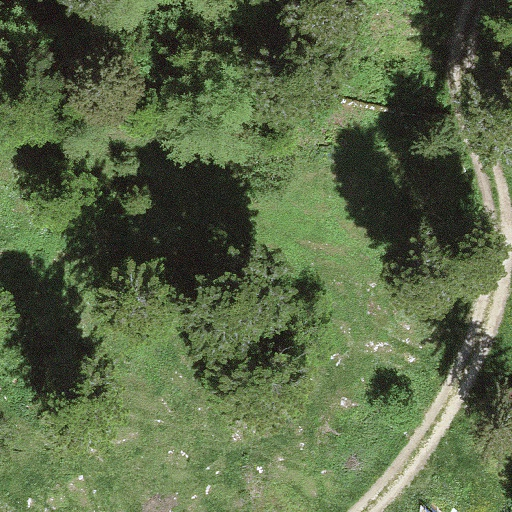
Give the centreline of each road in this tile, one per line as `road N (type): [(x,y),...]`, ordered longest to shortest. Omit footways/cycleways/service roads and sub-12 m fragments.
road 1 (track): [(332,511),(415,450),(511,307)]
road 2 (track): [(511,231),(478,118),(472,42),(486,0)]
